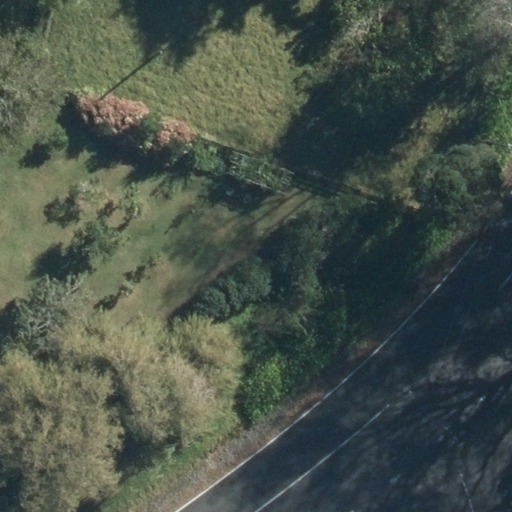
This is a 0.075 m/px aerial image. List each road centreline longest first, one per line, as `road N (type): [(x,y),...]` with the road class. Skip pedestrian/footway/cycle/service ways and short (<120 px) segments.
road 1 (tertiary): [(405,397),(256,511)]
road 2 (tertiary): [(511,277),(405,397)]
road 3 (unclassified): [(405,397),(462,468),(474,511)]
